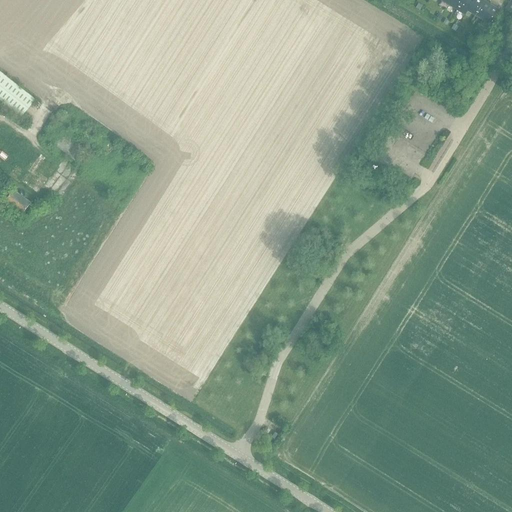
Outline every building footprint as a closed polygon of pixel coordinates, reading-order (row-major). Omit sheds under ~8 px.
[(456,10),(462,0),(451,0),(449,6),(456,10)] [(472,0),(462,0),(456,10),(464,15),(467,11),(466,11),(472,0)] [(474,15),(483,0),(482,0),(472,0),(466,11),(467,11),(474,15)] [(482,20),(491,5),(483,0),(474,15),(482,20)] [(491,5),(482,20),(490,25),(499,10),(491,5)] [(0,100),(21,117),(35,99),(0,71),(0,100)] [(0,146),(13,130),(0,120),(0,146)] [(54,145),(76,162),(86,149),(63,131),(54,145)] [(98,154),(108,161),(117,148),(107,141),(98,154)] [(21,181),(38,194),(58,167),(41,154),(21,181)] [(10,174),(17,179),(21,174),(15,168),(10,174)] [(5,202),(22,215),(31,203),(13,190),(5,202)]
